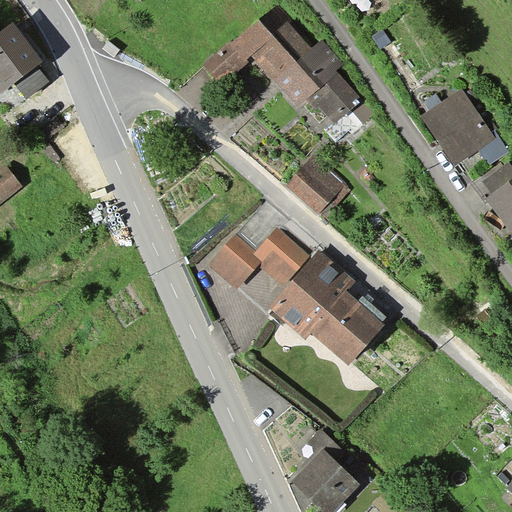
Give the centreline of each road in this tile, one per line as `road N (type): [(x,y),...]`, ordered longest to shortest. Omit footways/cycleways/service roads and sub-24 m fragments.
road 1 (residential): [(511,401),(153,88),(74,64)]
road 2 (tertiary): [(275,511),(74,64)]
road 3 (residential): [(511,268),(315,0)]
